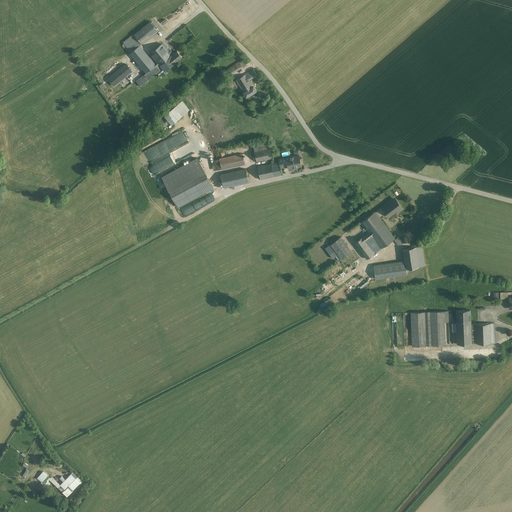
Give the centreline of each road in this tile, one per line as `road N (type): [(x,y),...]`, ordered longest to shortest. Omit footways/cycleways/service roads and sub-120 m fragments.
road 1 (unclassified): [(198,0),(262,68),(321,149),(511,201)]
road 2 (track): [(234,191),(0,322)]
